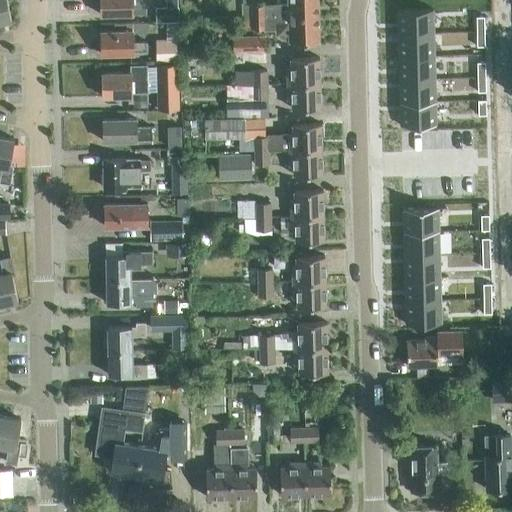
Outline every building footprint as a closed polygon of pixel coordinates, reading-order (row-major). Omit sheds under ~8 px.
[(0,0),(0,22),(11,21),(6,0),(0,0)] [(99,0),(100,15),(132,15),(144,14),(144,8),(145,8),(145,0),(99,0)] [(287,16),(317,15),(316,0),(287,0),(287,4),(251,5),(251,17),(263,17),(287,17),(287,16)] [(156,23),(178,22),(178,7),(155,8),(156,23)] [(432,10),(397,10),(398,34),(433,33),(432,10)] [(263,17),(251,17),(252,29),(263,29),(263,31),(275,31),(275,37),(288,36),(288,43),(318,42),(317,15),(287,16),(287,17),(263,17)] [(484,17),(476,17),(476,32),(484,32),(484,17)] [(132,43),(132,32),(100,32),(101,55),(132,55),(132,52),(146,52),(146,43),(132,43)] [(484,32),(476,32),(476,47),(484,47),(484,32)] [(433,33),(398,34),(398,57),(434,56),(433,33)] [(233,52),(267,51),(267,36),(232,37),(233,52)] [(179,41),(156,41),(156,62),(179,62),(179,41)] [(434,56),(398,57),(399,80),(434,79),(434,56)] [(286,84),(319,83),(318,58),(290,59),(290,67),(286,68),(286,84)] [(177,94),(176,62),(160,63),(161,95),(177,94)] [(484,62),(476,63),(477,77),(485,77),(484,62)] [(101,73),(102,97),(131,97),(131,92),(146,92),(146,66),(129,66),(129,73),(101,73)] [(251,86),(268,85),(267,71),(251,71),(251,86)] [(485,77),(477,77),(477,92),(485,92),(485,77)] [(434,79),(399,80),(400,103),(435,102),(434,79)] [(319,83),(286,84),(287,100),(291,100),(291,109),(320,108),(319,83)] [(268,85),(251,86),(239,86),(239,98),(252,98),(252,99),(268,99),(268,85)] [(485,100),(477,100),(478,116),(486,115),(485,100)] [(435,102),(400,103),(400,126),(435,125),(435,102)] [(239,119),(245,119),(267,119),(267,104),(238,104),(239,119)] [(135,127),(135,119),(102,120),(103,142),(136,141),(151,140),(151,127),(135,127)] [(245,138),(245,119),(239,119),(205,119),(205,139),(245,138)] [(183,136),(196,136),(196,120),(182,120),(183,136)] [(269,150),(288,150),(321,149),(320,124),(291,125),(292,134),(267,134),(267,137),(253,137),(253,150),(269,150)] [(181,126),(167,127),(167,148),(181,148),(181,126)] [(0,183),(9,185),(12,167),(9,166),(13,139),(0,137),(0,183)] [(238,138),(238,150),(253,150),(253,137),(245,138),(238,138)] [(321,149),(288,150),(288,166),(292,166),(293,175),(321,174),(321,149)] [(269,150),(253,150),(254,165),(270,165),(269,150)] [(251,154),(218,156),(219,181),(252,180),(251,154)] [(103,160),(104,188),(124,188),(124,187),(139,186),(139,171),(150,171),(150,160),(139,160),(124,160),(124,159),(103,160)] [(186,195),(186,162),(183,162),(170,162),(171,168),(171,195),(186,195)] [(466,196),(477,195),(475,175),(464,176),(466,196)] [(290,216),(323,215),(322,190),(293,191),(293,200),(289,200),(290,216)] [(236,201),(237,218),(255,217),(255,203),(255,200),(236,201)] [(0,220),(10,220),(9,203),(0,203),(0,220)] [(147,203),(104,204),(104,227),(133,226),(134,227),(148,227),(147,203)] [(255,217),(272,217),(271,203),(255,203),(255,217)] [(437,208),(402,209),(403,233),(438,232),(437,208)] [(294,241),(323,240),(323,215),(290,216),(279,216),(280,232),(294,232),(294,241)] [(488,215),(480,215),(481,231),(489,230),(488,215)] [(272,217),(255,217),(255,231),(272,231),(272,217)] [(182,223),(182,221),(149,221),(150,242),(182,241),(182,238),(191,238),(190,223),(182,223)] [(438,232),(403,233),(404,255),(439,254),(438,232)] [(489,238),(481,238),(481,253),(489,253),(489,238)] [(105,280),(130,279),(130,265),(152,265),(152,251),(134,252),(134,256),(129,256),(105,256),(105,280)] [(489,253),(481,253),(482,268),(490,268),(489,253)] [(439,254),(404,255),(404,278),(439,277),(439,254)] [(291,282),(324,281),(324,256),(295,257),(295,266),(291,266),(291,282)] [(0,274),(0,305),(17,302),(11,275),(13,274),(10,258),(0,259),(0,262),(2,274),(0,274)] [(257,284),(273,283),(273,269),(257,269),(257,284)] [(439,277),(404,278),(405,301),(440,300),(439,277)] [(130,279),(105,280),(106,304),(135,303),(135,307),(153,307),(153,293),(130,294),(130,279)] [(324,281),(291,282),(292,298),(296,298),(296,307),(325,306),(324,281)] [(273,283),(257,284),(257,297),(273,297),(273,283)] [(490,284),(482,284),(483,299),(491,299),(490,284)] [(491,299),(483,299),(483,314),(491,314),(491,299)] [(440,300),(405,301),(405,325),(441,324),(440,300)] [(163,313),(177,313),(177,301),(163,301),(163,313)] [(187,314),(151,315),(151,331),(171,331),(171,350),(188,349),(187,314)] [(207,318),(194,317),(192,327),(199,328),(203,326),(206,321),(207,318)] [(293,348),(326,347),(325,322),(297,323),(297,332),(293,332),(293,348)] [(107,351),(131,351),(131,336),(145,336),(145,323),(135,323),(135,327),(131,327),(106,327),(107,351)] [(407,366),(437,366),(458,365),(458,356),(462,356),(461,331),(436,332),(436,337),(424,338),(424,340),(406,340),(407,366)] [(259,348),(275,348),(274,335),(258,335),(259,348)] [(326,347),(293,348),(294,364),(298,364),(298,373),(327,372),(326,347)] [(275,348),(259,348),(259,364),(275,363),(275,348)] [(131,351),(107,351),(107,375),(136,374),(136,378),(146,378),(146,365),(132,365),(131,351)] [(492,403),(511,402),(511,376),(492,377),(492,403)] [(125,388),(121,413),(144,416),(145,407),(148,388),(125,388)] [(226,414),(225,388),(205,389),(206,415),(226,414)] [(0,416),(0,446),(7,448),(5,462),(15,464),(18,447),(15,446),(20,419),(0,416)] [(140,446),(136,476),(152,478),(152,489),(171,488),(171,472),(163,471),(166,454),(169,454),(169,460),(186,459),(186,453),(190,453),(190,425),(186,425),(186,421),(168,421),(169,430),(158,428),(155,448),(140,446)] [(279,422),(266,422),(267,444),(280,443),(279,435),(279,422)] [(304,427),(304,443),(318,443),(317,423),(308,423),(308,427),(304,427)] [(136,476),(140,446),(122,443),(124,428),(102,425),(98,452),(112,454),(110,472),(136,476)] [(304,443),(304,427),(289,428),(289,443),(304,443)] [(228,430),(229,445),(244,444),(244,429),(229,429),(228,430)] [(215,445),(229,445),(228,430),(215,430),(215,445)] [(510,435),(483,436),(485,490),(511,489),(510,435)] [(436,475),(435,445),(409,446),(410,492),(440,491),(439,474),(436,475)] [(230,464),(231,497),(256,496),(255,468),(248,468),(247,448),(229,449),(230,464)] [(280,496),(305,495),(304,462),(288,463),(288,467),(279,467),(280,496)] [(304,462),(305,495),(330,494),(329,465),(320,466),(320,462),(304,462)] [(206,498),(231,497),(230,464),(214,465),(214,469),(205,469),(206,498)] [(0,494),(12,494),(10,467),(0,467),(0,494)]
